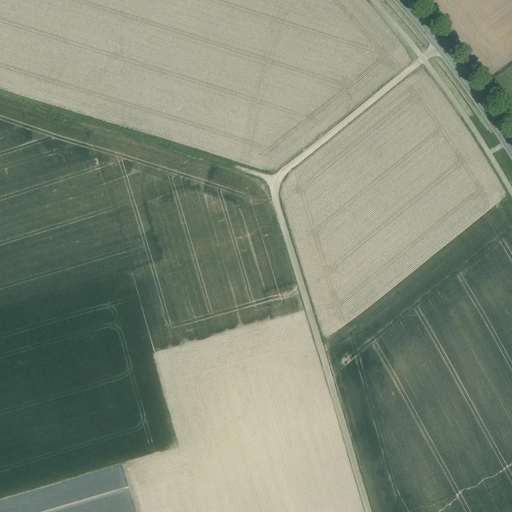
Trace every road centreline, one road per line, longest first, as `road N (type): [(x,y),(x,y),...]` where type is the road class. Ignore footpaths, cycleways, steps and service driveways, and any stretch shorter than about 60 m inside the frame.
road 1 (unclassified): [(368,511),(270,179),(443,43)]
road 2 (secondary): [(511,147),(443,43)]
